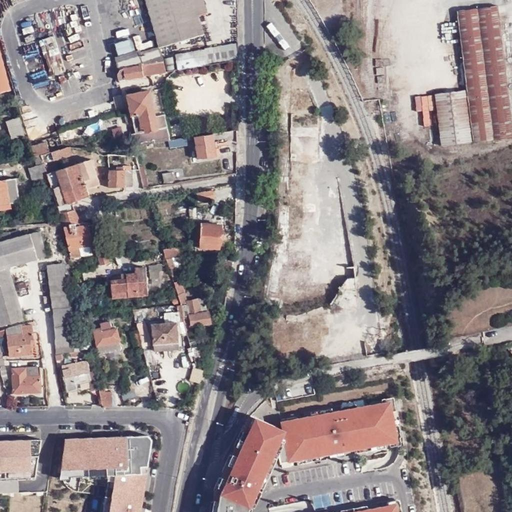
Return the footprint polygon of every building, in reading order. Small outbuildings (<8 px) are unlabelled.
[(193,0),(145,0),(162,49),(205,36),(199,17),(193,0)] [(201,0),(193,0),(199,17),(206,15),(201,0)] [(494,5),(454,10),(470,142),(510,137),(494,5)] [(376,6),(376,19),(390,19),(390,6),(376,6)] [(117,69),(120,80),(167,72),(164,60),(160,46),(114,59),(117,69)] [(57,51),(64,68),(76,63),(69,47),(57,51)] [(191,50),(192,64),(207,62),(206,48),(191,50)] [(0,57),(0,93),(10,91),(0,57)] [(462,90),(431,94),(437,146),(468,142),(462,90)] [(146,128),(149,142),(169,139),(171,139),(168,127),(158,129),(150,91),(128,95),(135,130),(146,128)] [(158,114),(160,126),(167,125),(166,113),(158,114)] [(18,118),(6,122),(11,140),(24,136),(18,118)] [(139,143),(143,142),(141,132),(133,133),(135,144),(139,143)] [(214,133),(195,136),(198,159),(217,156),(214,133)] [(47,139),(30,143),(35,157),(42,155),(42,154),(51,151),(47,139)] [(42,154),(42,155),(44,162),(75,154),(72,145),(51,151),(42,154)] [(42,155),(35,157),(38,167),(30,170),(33,182),(49,177),(48,174),(44,162),(42,155)] [(87,189),(89,189),(101,185),(97,172),(93,159),(78,164),(87,189)] [(87,189),(78,164),(48,174),(49,177),(61,214),(76,210),(74,202),(90,197),(89,189),(87,189)] [(110,187),(126,187),(127,187),(127,184),(133,184),(133,170),(110,170),(110,187)] [(172,171),(163,172),(164,181),(174,179),(172,171)] [(16,179),(0,181),(0,205),(21,203),(16,179)] [(79,216),(76,210),(61,214),(62,216),(63,220),(79,216)] [(82,223),(79,216),(63,220),(65,224),(73,258),(83,257),(82,246),(91,245),(89,225),(83,226),(82,223)] [(201,244),(201,249),(220,249),(220,225),(195,225),(195,244),(201,244)] [(0,270),(18,266),(27,263),(47,258),(41,233),(14,240),(12,232),(1,234),(0,233),(0,232),(0,270)] [(93,255),(91,245),(82,246),(83,257),(93,255)] [(173,258),(175,257),(173,250),(170,251),(168,246),(164,246),(168,258),(173,258)] [(103,265),(111,262),(108,252),(99,254),(103,265)] [(46,267),(63,264),(63,257),(45,260),(46,267)] [(180,281),(173,258),(168,258),(169,262),(180,305),(188,335),(191,347),(195,346),(192,327),(210,323),(205,297),(186,301),(182,281),(180,281)] [(63,264),(46,267),(52,311),(68,309),(63,264)] [(18,266),(0,270),(0,327),(24,321),(18,294),(25,292),(22,281),(18,266)] [(129,279),(124,280),(113,280),(114,293),(130,292),(131,297),(151,294),(148,267),(137,268),(138,273),(128,275),(129,279)] [(180,305),(178,305),(179,316),(167,317),(168,323),(152,325),(155,352),(180,350),(177,323),(180,323),(180,335),(188,335),(180,305)] [(52,311),(57,356),(62,355),(77,352),(71,309),(52,311)] [(144,348),(149,367),(158,363),(153,354),(151,346),(147,347),(144,336),(149,334),(146,322),(137,324),(141,337),(144,348)] [(25,325),(7,331),(11,358),(34,355),(33,347),(36,346),(34,327),(26,328),(25,325)] [(122,349),(117,329),(101,331),(101,328),(94,330),(99,354),(122,349)] [(65,375),(68,392),(79,391),(77,380),(80,380),(81,383),(91,381),(90,373),(91,372),(89,361),(61,367),(63,375),(65,375)] [(14,394),(42,393),(41,369),(13,369),(14,394)] [(102,407),(117,407),(114,393),(106,395),(105,390),(99,391),(102,407)] [(290,428),(279,450),(280,460),(348,449),(401,439),(393,400),(281,418),(282,425),(290,428)] [(252,413),(214,490),(253,505),(261,488),(279,450),(290,428),(282,425),(252,413)] [(76,489),(103,494),(101,511),(141,511),(143,499),(152,440),(148,436),(113,437),(65,438),(62,471),(62,478),(65,483),(70,488),(76,489)] [(0,479),(36,479),(45,437),(0,437),(0,479)] [(22,490),(44,489),(44,479),(22,479),(22,490)] [(211,511),(250,511),(253,505),(214,490),(211,511)] [(361,509),(342,511),(400,511),(398,502),(361,509)]
